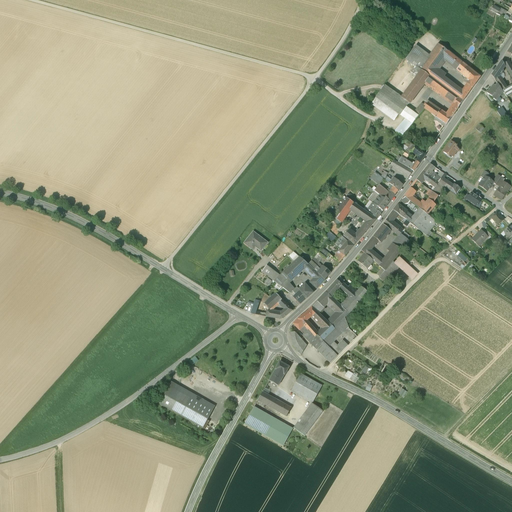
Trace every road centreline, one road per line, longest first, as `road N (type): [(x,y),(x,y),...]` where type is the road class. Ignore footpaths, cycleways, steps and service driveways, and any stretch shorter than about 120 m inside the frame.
road 1 (secondary): [(279,331),(394,203),(511,38)]
road 2 (track): [(32,0),(315,78)]
road 3 (tertiary): [(0,460),(102,417),(239,315)]
road 4 (tertiary): [(0,192),(86,223),(239,315)]
road 5 (secondary): [(511,481),(283,346)]
road 6 (secondary): [(188,511),(271,350)]
